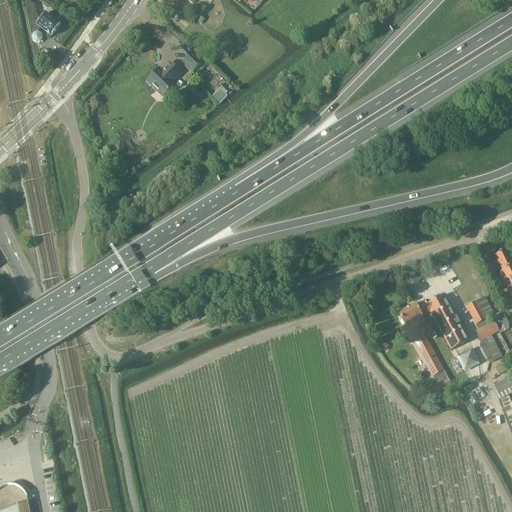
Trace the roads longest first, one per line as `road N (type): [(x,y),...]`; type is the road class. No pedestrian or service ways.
road 1 (motorway): [(154,264),(511,43)]
road 2 (unclassified): [(114,358),(511,223)]
road 3 (motorway): [(154,264),(511,168)]
road 4 (motorway): [(511,20),(237,191)]
road 5 (unclassified): [(114,358),(100,349),(89,323),(78,247),(83,167),(68,112),(55,96)]
road 6 (motorway): [(237,191),(0,339)]
road 7 (motorway): [(440,0),(237,191)]
road 8 (motorway): [(0,360),(154,264)]
road 9 (tertiary): [(134,0),(55,96)]
